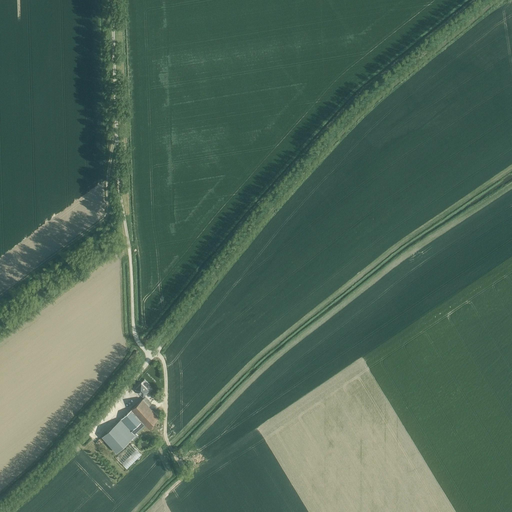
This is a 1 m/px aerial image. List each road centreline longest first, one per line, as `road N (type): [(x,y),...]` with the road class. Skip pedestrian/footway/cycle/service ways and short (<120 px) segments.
road 1 (track): [(495,0),(304,171),(152,356),(5,511)]
road 2 (unclassified): [(152,356),(133,330),(112,0)]
